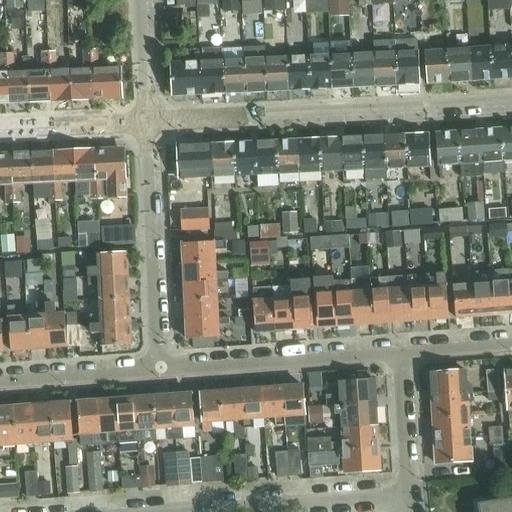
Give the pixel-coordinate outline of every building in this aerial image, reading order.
[(24,8),(24,0),(6,0),(7,10),(20,9),(20,8),(24,8)] [(43,13),(42,0),(24,0),(24,8),(25,14),(43,13)] [(242,0),(243,17),(262,15),(261,0),(242,0)] [(281,0),(262,0),(263,12),(282,12),(281,0)] [(349,10),(348,0),(328,0),(329,11),(349,10)] [(509,10),(508,0),(487,0),(488,11),(509,10)] [(419,86),(418,53),(417,41),(395,42),(395,54),(397,87),(419,86)] [(511,79),(511,47),(490,48),(492,81),(511,79)] [(492,81),(490,48),(468,50),(470,82),(492,81)] [(222,95),(221,62),(220,49),(201,50),(202,63),(200,63),(202,96),(222,95)] [(470,82),(468,50),(447,51),(449,84),(470,82)] [(122,100),(121,68),(98,70),(97,51),(91,52),(93,101),(122,100)] [(449,84),(447,51),(426,53),(428,85),(449,84)] [(93,101),(91,52),(84,52),(84,70),(71,71),(72,102),(93,101)] [(72,102),(71,71),(56,71),(55,53),(49,54),(51,103),(72,102)] [(51,103),(49,54),(42,54),(43,72),(28,73),(29,104),(51,103)] [(397,87),(395,54),(373,55),(373,56),(375,88),(397,87)] [(0,105),(9,105),(7,56),(0,55),(0,59),(1,74),(0,73),(0,105)] [(29,104),(28,73),(14,73),(13,55),(7,56),(9,105),(29,104)] [(202,96),(200,63),(200,55),(195,55),(196,63),(171,64),(173,97),(202,96)] [(375,88),(373,56),(373,55),(351,56),(352,89),(375,88)] [(352,89),(351,56),(329,57),(330,90),(352,89)] [(330,90),(329,57),(306,58),(308,91),(330,90)] [(308,91),(306,58),(284,59),(286,92),(308,91)] [(286,92),(284,59),(263,60),(264,93),(286,92)] [(264,93),(263,60),(241,61),(243,94),(264,93)] [(243,94),(241,61),(221,62),(222,95),(243,94)] [(511,161),(511,129),(502,130),(504,162),(511,161)] [(502,130),(480,132),(482,164),(483,172),(505,170),(504,162),(502,130)] [(482,164),(480,132),(459,133),(461,165),(482,164)] [(461,165),(459,133),(436,135),(439,167),(461,165)] [(430,168),(429,135),(406,136),(407,169),(430,168)] [(407,169),(406,136),(384,137),(385,170),(407,169)] [(385,170),(384,137),(362,138),(363,171),(385,170)] [(363,171),(362,138),(340,139),(341,172),(363,171)] [(341,172),(340,139),(319,140),(321,173),(341,172)] [(321,173),(319,140),(299,141),(301,174),(321,173)] [(301,174),(299,141),(276,142),(278,175),(301,174)] [(278,175),(276,142),(255,143),(257,176),(278,175)] [(257,176),(255,143),(233,144),(234,177),(257,176)] [(234,177),(233,144),(211,145),(212,178),(234,177)] [(212,178),(211,145),(177,147),(179,180),(212,178)] [(127,199),(125,154),(125,149),(95,151),(97,200),(127,199)] [(97,200),(95,151),(73,152),(75,183),(76,197),(91,196),(91,200),(97,200)] [(75,183),(73,152),(53,153),(55,202),(62,202),(61,184),(75,183)] [(55,202),(53,153),(32,154),(34,185),(34,200),(48,200),(48,202),(55,202)] [(34,185),(32,154),(11,155),(14,204),(20,204),(19,186),(34,185)] [(14,204),(11,155),(0,155),(0,186),(6,186),(7,204),(14,204)] [(485,221),(484,210),(484,203),(467,204),(468,222),(485,221)] [(210,230),(209,210),(181,212),(182,232),(210,230)] [(463,222),(462,210),(439,211),(440,224),(445,224),(463,222)] [(431,211),(410,212),(410,215),(411,226),(426,225),(432,225),(431,211)] [(507,219),(506,211),(489,212),(490,220),(507,219)] [(298,234),(297,213),(282,214),(283,235),(298,234)] [(384,214),(367,215),(368,227),(384,227),(384,214)] [(409,227),(408,215),(391,216),(392,228),(409,227)] [(317,234),(317,222),(316,220),(304,221),(305,234),(317,234)] [(366,220),(361,220),(346,220),(346,231),(367,230),(366,220)] [(342,222),(325,222),(325,233),(342,232),(342,222)] [(280,225),(271,225),(260,226),(261,238),(281,237),(280,225)] [(258,227),(247,227),(248,239),(259,238),(258,227)] [(479,227),(467,228),(468,237),(480,236),(481,236),(481,227),(479,227)] [(452,229),(449,229),(450,239),(453,239),(468,238),(468,237),(467,228),(452,229)] [(443,240),(442,229),(422,231),(423,241),(443,240)] [(134,230),(103,232),(104,247),(135,245),(134,230)] [(237,230),(215,232),(215,242),(234,241),(238,241),(238,240),(237,230)] [(404,249),(403,232),(387,233),(388,250),(404,249)] [(413,242),(412,232),(405,232),(405,243),(413,242)] [(99,234),(88,235),(88,248),(100,247),(99,234)] [(369,245),(368,234),(357,235),(358,246),(369,245)] [(376,245),(375,234),(368,234),(369,245),(376,245)] [(16,251),(15,236),(3,236),(4,252),(16,251)] [(308,253),(306,236),(299,237),(299,239),(287,240),(289,249),(300,248),(300,254),(308,253)] [(344,236),(330,237),(331,248),(344,247),(344,236)] [(331,248),(330,237),(311,238),(312,249),(331,248)] [(30,255),(30,238),(17,238),(17,255),(30,255)] [(70,238),(57,238),(58,249),(71,249),(70,238)] [(289,249),(287,240),(287,238),(277,239),(277,242),(269,243),(270,255),(278,255),(278,250),(289,249)] [(49,251),(48,242),(36,242),(37,252),(49,251)] [(244,242),(231,242),(231,256),(244,256),(244,242)] [(215,263),(215,251),(226,250),(226,243),(182,245),(183,265),(215,263)] [(269,256),(268,244),(252,245),(253,258),(269,256)] [(128,276),(127,254),(97,256),(98,269),(88,269),(88,278),(128,276)] [(41,260),(28,261),(29,271),(42,271),(41,260)] [(21,262),(5,263),(6,275),(21,274),(21,262)] [(216,275),(215,263),(183,265),(184,284),(228,282),(227,274),(216,275)] [(75,266),(63,267),(63,279),(75,278),(75,266)] [(355,326),(352,281),(341,282),(341,268),(332,268),(333,271),(337,328),(355,326)] [(247,280),(246,271),(234,272),(234,281),(247,280)] [(333,271),(313,273),(317,329),(337,328),(333,271)] [(511,315),(509,271),(490,272),(493,316),(511,315)] [(493,316),(490,272),(471,274),(474,318),(493,316)] [(309,274),(290,275),(291,288),(294,331),(313,330),(309,274)] [(449,320),(445,274),(426,276),(427,288),(430,321),(449,320)] [(474,318),(471,274),(464,274),(465,286),(453,287),(456,319),(474,318)] [(129,300),(128,276),(88,278),(89,287),(99,286),(99,301),(129,300)] [(430,321),(427,288),(417,288),(416,276),(408,277),(411,322),(430,321)] [(411,322),(408,277),(390,278),(393,324),(411,322)] [(393,324),(390,278),(371,280),(375,325),(393,324)] [(76,280),(68,280),(63,280),(64,292),(77,292),(76,280)] [(247,290),(247,280),(234,281),(234,290),(247,290)] [(375,325),(371,280),(352,281),(355,326),(375,325)] [(53,282),(51,282),(44,282),(44,294),(54,293),(53,282)] [(217,300),(217,289),(228,288),(228,282),(184,284),(185,302),(217,300)] [(294,331),(291,288),(271,289),(274,332),(294,331)] [(271,289),(253,291),(256,334),(274,332),(271,289)] [(131,324),(129,300),(99,301),(100,316),(90,317),(90,326),(131,324)] [(218,312),(217,300),(185,302),(186,321),(229,319),(229,312),(218,312)] [(67,348),(65,315),(53,316),(52,304),(44,305),(48,349),(67,348)] [(48,349),(44,305),(37,305),(38,317),(27,318),(30,351),(48,349)] [(30,351),(27,318),(16,318),(15,307),(8,308),(11,352),(30,351)] [(78,326),(77,314),(66,314),(67,327),(78,326)] [(219,338),(219,326),(230,326),(229,319),(186,321),(187,341),(219,338)] [(132,345),(131,324),(90,326),(91,334),(101,334),(102,347),(132,345)] [(79,347),(79,327),(67,327),(67,347),(79,347)] [(376,403),(375,381),(370,382),(369,372),(345,374),(346,383),(339,384),(340,398),(335,399),(336,406),(376,403)] [(467,386),(466,372),(431,375),(432,398),(473,395),(472,386),(467,386)] [(499,392),(498,372),(487,373),(489,393),(499,392)] [(306,425),(303,386),(282,388),(285,427),(306,425)] [(282,388),(262,389),(264,419),(275,418),(276,427),(285,427),(282,388)] [(264,419),(262,389),(241,391),(244,430),(254,429),(253,420),(264,419)] [(244,430),(241,391),(221,392),(223,422),(235,422),(236,441),(245,440),(244,430)] [(223,422),(221,392),(192,395),(194,427),(203,427),(203,433),(213,432),(212,423),(223,422)] [(500,401),(499,392),(489,393),(489,401),(500,401)] [(194,427),(192,395),(172,396),(175,440),(183,440),(182,428),(194,427)] [(469,418),(468,403),(473,403),(473,395),(432,398),(433,420),(469,418)] [(175,440),(172,396),(154,397),(156,430),(168,429),(169,441),(175,440)] [(154,397),(135,399),(138,443),(157,442),(156,430),(154,397)] [(138,443),(135,399),(117,400),(119,433),(120,444),(138,443)] [(117,400),(97,401),(100,446),(120,444),(117,400)] [(100,446),(97,401),(78,403),(80,436),(92,435),(93,446),(100,446)] [(71,403),(50,405),(53,443),(68,442),(70,466),(79,465),(77,441),(73,441),(71,403)] [(378,426),(376,403),(336,406),(336,415),(341,415),(342,429),(378,426)] [(53,443),(50,405),(32,406),(35,445),(53,443)] [(35,445),(32,406),(13,408),(16,446),(35,445)] [(324,407),(321,407),(309,408),(310,424),(324,422),(324,407)] [(0,447),(16,446),(13,408),(0,408),(0,447)] [(470,431),(469,418),(433,420),(435,442),(475,439),(475,431),(470,431)] [(379,449),(378,426),(342,429),(343,443),(338,443),(338,451),(379,449)] [(503,437),(502,428),(489,429),(490,438),(503,437)] [(503,446),(503,441),(503,437),(490,438),(490,447),(503,446)] [(472,462),(471,448),(476,448),(475,439),(435,442),(436,465),(472,462)] [(320,453),(320,444),(311,445),(311,453),(320,453)] [(380,471),(379,449),(338,451),(339,460),(344,460),(345,474),(380,471)] [(302,477),(300,451),(287,453),(287,454),(288,478),(302,477)] [(288,478),(287,454),(287,453),(276,454),(278,479),(288,478)] [(191,485),(189,454),(176,455),(179,486),(191,485)] [(179,486),(176,455),(164,456),(167,487),(179,486)] [(248,481),(246,456),(234,457),(236,482),(248,481)] [(104,491),(101,458),(90,458),(92,492),(104,491)] [(217,458),(213,458),(201,459),(203,484),(224,482),(223,465),(217,458)] [(322,459),(309,460),(310,478),(323,477),(322,459)] [(81,494),(79,467),(68,468),(69,495),(81,494)] [(154,488),(153,478),(153,467),(140,468),(141,489),(154,488)] [(39,497),(37,472),(25,473),(27,498),(39,497)] [(50,482),(39,483),(40,495),(51,494),(50,482)] [(0,499),(19,498),(18,485),(0,486),(0,499)] [(511,511),(511,498),(478,505),(479,511),(511,511)]
